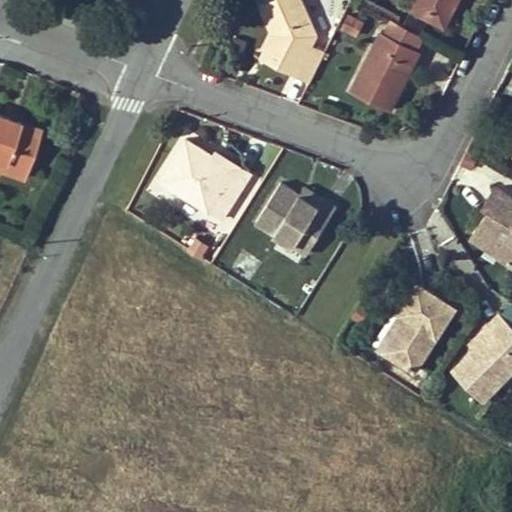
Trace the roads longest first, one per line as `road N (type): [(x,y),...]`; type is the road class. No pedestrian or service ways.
road 1 (residential): [(146,70),(397,169),(438,158),(511,4)]
road 2 (residential): [(0,371),(146,70)]
road 3 (residential): [(146,70),(0,16)]
